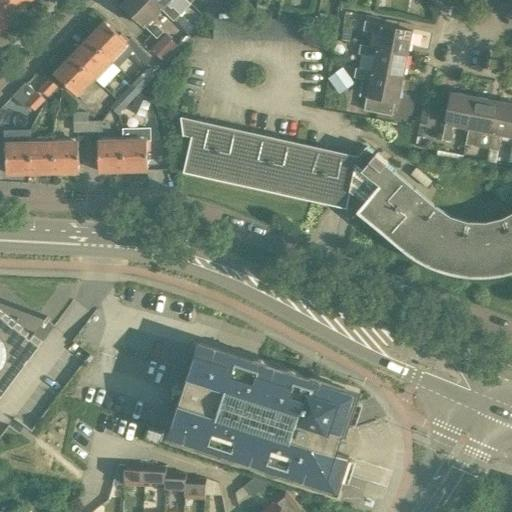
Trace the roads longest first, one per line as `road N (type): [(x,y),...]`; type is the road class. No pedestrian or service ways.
road 1 (residential): [(0,199),(188,211),(511,333)]
road 2 (primary): [(486,384),(168,251),(0,236)]
road 3 (tertiary): [(419,511),(486,384)]
